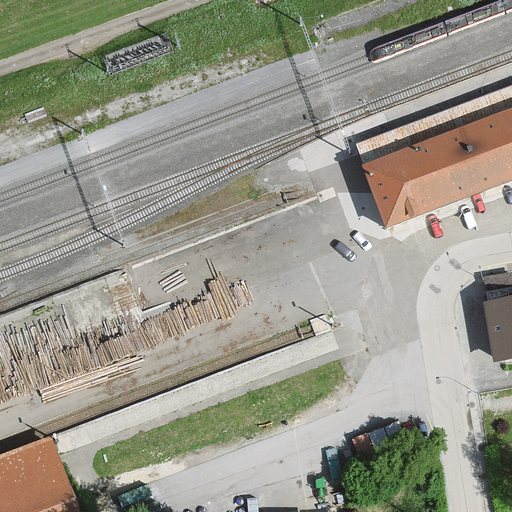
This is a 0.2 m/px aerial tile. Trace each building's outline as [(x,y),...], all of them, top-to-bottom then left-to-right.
[(511,92),(357,151),(364,170),(482,126),(480,121),(502,112),(504,118),(511,114),(511,92)] [(511,114),(504,118),(502,112),(480,121),(482,126),(364,170),(387,229),(397,225),(441,209),(440,206),(446,204),(490,187),(511,179),(511,114)] [(489,309),(497,359),(511,356),(511,274),(485,279),(490,309),(489,309)] [(383,428),(357,439),(365,458),(391,447),(383,428)] [(76,511),(51,445),(0,464),(0,511),(76,511)]
